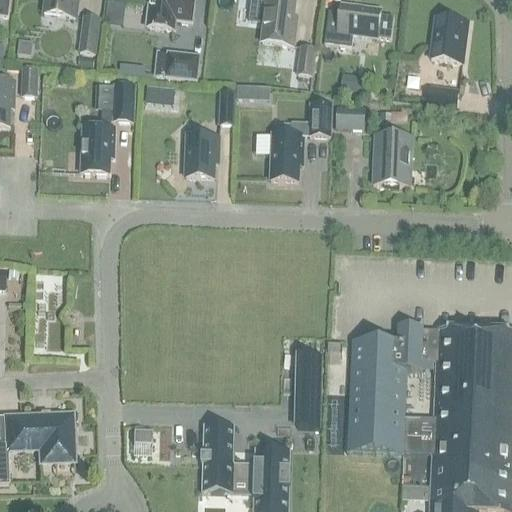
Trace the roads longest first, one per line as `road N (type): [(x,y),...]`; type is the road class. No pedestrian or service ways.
road 1 (residential): [(511,234),(106,219)]
road 2 (residential): [(110,379),(106,219)]
road 3 (residential): [(114,505),(110,379)]
road 4 (residential): [(511,120),(509,0)]
